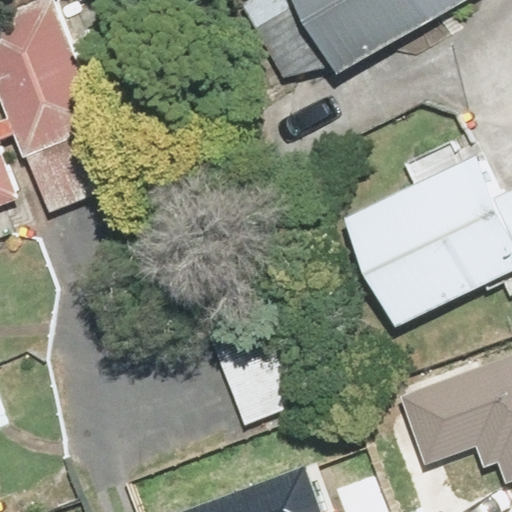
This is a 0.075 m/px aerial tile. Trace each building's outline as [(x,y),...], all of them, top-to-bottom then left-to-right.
[(88,0),(24,0),(0,9),(0,18),(41,126),(125,94),(88,0)] [(333,0),(370,64),(481,0),(333,0)] [(0,496),(27,486),(0,413),(0,208),(43,193),(0,76),(0,496)] [(511,140),(509,135),(372,200),(432,324),(511,285),(511,140)] [(280,316),(218,338),(250,425),(312,402),(280,316)] [(511,351),(414,387),(436,447),(486,428),(495,452),(510,446),(511,452),(511,351)] [(322,456),(177,506),(179,511),(321,511),(340,506),(322,456)]
